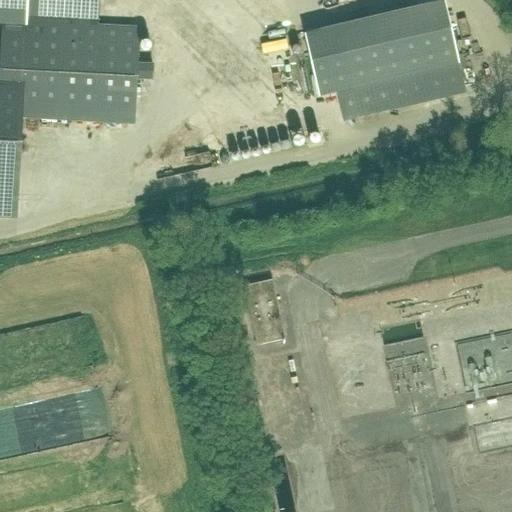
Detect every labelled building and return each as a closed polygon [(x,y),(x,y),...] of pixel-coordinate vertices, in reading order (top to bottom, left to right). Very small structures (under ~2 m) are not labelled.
[(0,0),(0,22),(2,23),(0,62),(0,214),(14,215),(20,110),(133,117),(138,31),(96,29),(98,0),(0,0)] [(314,56),(450,31),(444,1),(434,3),(433,0),(334,0),(304,6),(314,56)] [(455,30),(318,58),(326,98),(464,69),(455,30)] [(272,281),(244,287),(256,345),(284,339),(272,281)] [(505,305),(427,317),(432,352),(459,348),(457,338),(509,330),(505,305)] [(511,332),(498,336),(501,348),(511,345),(511,332)] [(389,348),(392,360),(431,349),(428,337),(389,348)] [(65,511),(63,500),(5,511),(65,511)]
